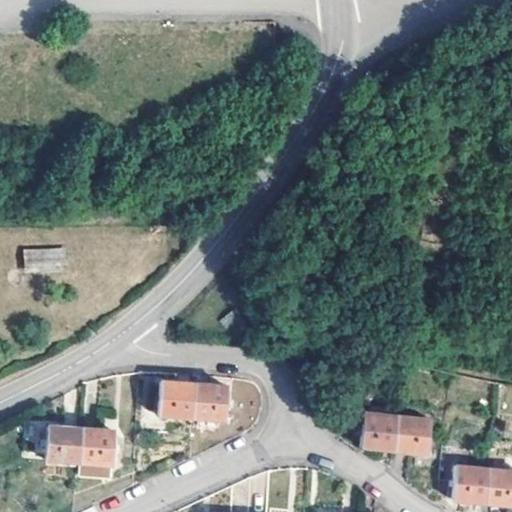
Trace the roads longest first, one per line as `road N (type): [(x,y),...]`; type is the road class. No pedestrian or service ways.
road 1 (residential): [(342,26),(332,79),(298,136),(196,266),(125,331)]
road 2 (residential): [(298,445),(265,365),(156,353),(125,331)]
road 3 (residential): [(298,445),(254,455),(130,511)]
road 4 (residential): [(427,511),(350,461),(298,445)]
road 5 (residential): [(125,331),(0,402)]
road 6 (residential): [(342,26),(477,0)]
